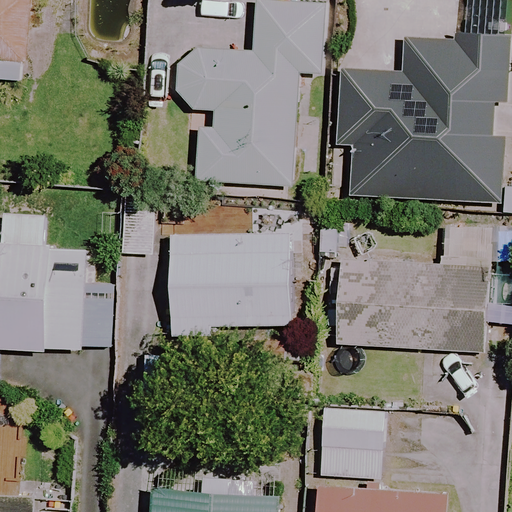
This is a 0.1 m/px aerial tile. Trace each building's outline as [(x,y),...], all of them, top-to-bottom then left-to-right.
[(70,21),(71,0),(0,0),(0,86),(24,89),(29,18),(70,21)] [(328,4),(289,0),(263,0),(260,46),(204,46),(186,60),(185,91),(213,111),(213,129),(200,128),(198,183),(292,187),(297,75),(325,76),(328,4)] [(498,201),(508,45),(458,42),(460,0),(416,0),(412,77),(346,73),(341,149),(356,150),(354,192),(498,201)] [(292,328),(292,213),(192,213),(192,238),(173,238),(173,337),(213,337),(213,328),(292,328)] [(4,245),(0,244),(0,349),(83,354),(89,252),(46,249),(48,217),(5,215),(4,245)] [(493,232),(457,229),(454,269),(345,261),(339,346),(484,356),(493,232)] [(192,359),(148,357),(145,418),(190,420),(192,359)] [(386,415),(327,410),(321,476),(380,481),(386,415)] [(154,511),(279,511),(280,499),(263,498),(264,466),(192,462),(190,494),(156,492),(154,511)] [(449,511),(450,495),(322,488),(321,511),(449,511)] [(0,511),(33,511),(35,500),(0,498),(0,511)]
